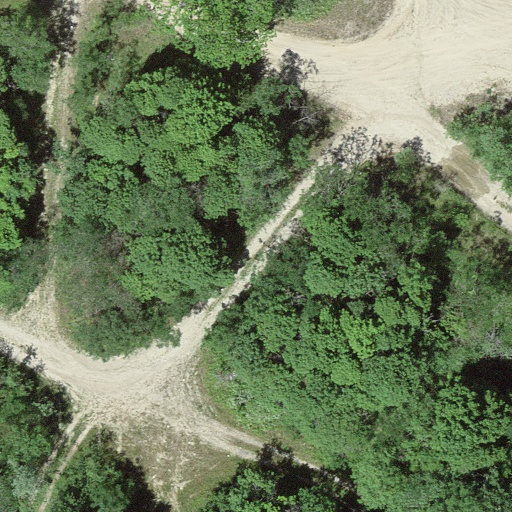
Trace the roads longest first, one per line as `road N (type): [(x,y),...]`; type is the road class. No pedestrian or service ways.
road 1 (track): [(136,391),(250,267),(381,87),(511,211)]
road 2 (track): [(0,329),(378,511)]
road 3 (track): [(161,0),(185,23),(381,87),(511,35)]
road 4 (track): [(75,0),(54,113),(41,343)]
